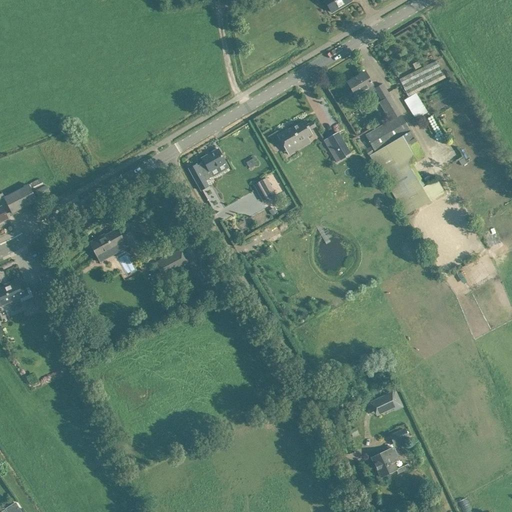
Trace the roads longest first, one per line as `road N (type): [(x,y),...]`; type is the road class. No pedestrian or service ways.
road 1 (unclassified): [(366,511),(228,259),(161,158)]
road 2 (tertiary): [(161,158),(425,0)]
road 3 (tertiary): [(0,253),(161,158)]
